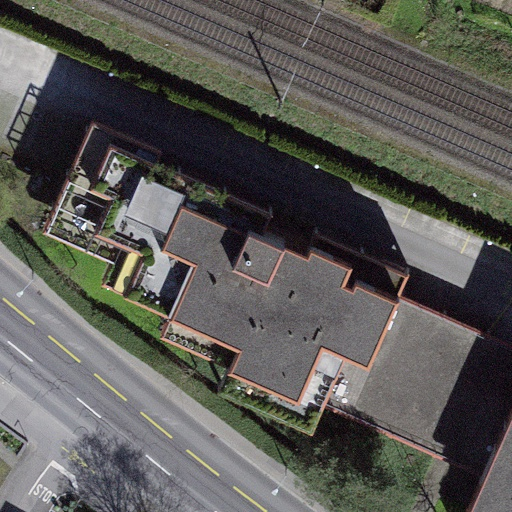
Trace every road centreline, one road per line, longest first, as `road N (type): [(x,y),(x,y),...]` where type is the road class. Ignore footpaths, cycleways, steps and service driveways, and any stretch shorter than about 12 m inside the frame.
road 1 (primary): [(92,409),(216,511)]
road 2 (residential): [(92,409),(20,511)]
